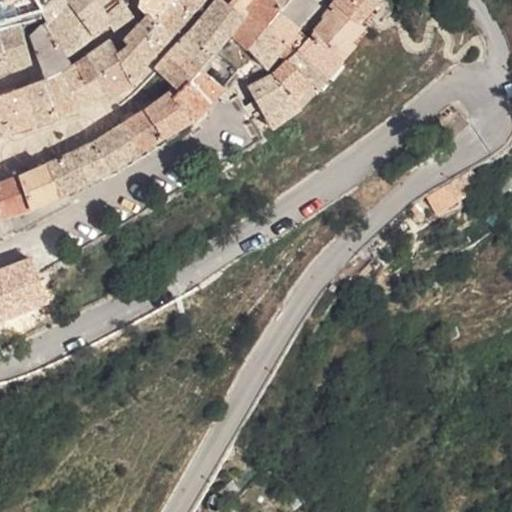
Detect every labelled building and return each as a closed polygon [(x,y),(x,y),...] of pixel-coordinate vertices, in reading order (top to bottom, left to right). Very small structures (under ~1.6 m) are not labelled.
[(3,0),(0,0),(0,27),(11,24),(3,0)] [(44,15),(36,0),(3,0),(11,24),(44,15)] [(61,0),(36,0),(44,15),(61,0)] [(73,0),(63,12),(89,48),(99,38),(80,17),(93,3),(90,0),(73,0)] [(98,11),(111,0),(90,0),(93,3),(98,11)] [(122,0),(111,0),(98,11),(111,28),(117,34),(136,20),(132,14),(126,4),(122,0)] [(190,24),(179,10),(170,0),(145,0),(143,12),(151,21),(172,42),(190,24)] [(170,0),(179,10),(187,0),(170,0)] [(203,0),(187,0),(179,10),(190,24),(208,6),(203,0)] [(249,52),(267,31),(274,23),(285,11),(272,0),(256,0),(245,18),(223,5),(208,21),(234,36),(249,52)] [(294,0),(272,0),(285,11),(294,0)] [(303,33),(321,11),(311,0),(294,0),(285,11),(303,33)] [(340,0),(334,9),(360,30),(381,7),(372,0),(340,0)] [(80,17),(99,38),(111,28),(98,11),(93,3),(80,17)] [(360,30),(334,9),(324,25),(326,26),(347,45),(360,30)] [(303,33),(285,11),(274,23),(293,44),(303,33)] [(50,25),(69,62),(89,48),(63,12),(50,25)] [(142,31),(163,53),(172,42),(151,21),(142,31)] [(217,56),(220,53),(234,36),(208,21),(189,42),(217,56)] [(293,44),(274,23),(267,31),(285,54),(293,44)] [(69,62),(50,25),(36,40),(47,71),(69,62)] [(347,45),(326,26),(313,40),(333,61),(347,45)] [(2,37),(9,76),(36,68),(25,28),(2,37)] [(163,53),(142,31),(128,45),(146,72),(163,53)] [(249,52),(257,60),(268,72),(285,54),(267,31),(249,52)] [(0,37),(0,79),(9,76),(2,37),(0,37)] [(333,61),(313,40),(286,68),(307,90),(333,61)] [(189,42),(160,74),(161,76),(170,85),(182,96),(208,69),(207,68),(217,56),(189,42)] [(125,65),(113,44),(91,61),(101,79),(125,65)] [(101,79),(91,61),(82,65),(92,85),(80,91),(86,113),(112,101),(101,79)] [(92,85),(82,65),(56,79),(50,82),(61,121),(86,113),(80,91),(92,85)] [(131,69),(128,71),(125,65),(101,79),(112,101),(136,88),(140,82),(131,69)] [(307,90),(286,68),(275,79),(294,102),(307,90)] [(214,108),(229,91),(227,89),(208,69),(182,96),(203,116),(212,107),(214,108)] [(148,91),(153,98),(170,85),(161,76),(148,91)] [(294,102),(275,79),(250,91),(267,122),(294,102)] [(61,121),(50,82),(27,91),(43,127),(61,121)] [(43,127),(27,91),(6,99),(16,136),(43,127)] [(16,136),(6,99),(0,100),(0,140),(0,141),(16,136)] [(148,117),(165,144),(195,126),(171,100),(148,117)] [(125,131),(142,157),(165,144),(148,117),(125,131)] [(97,149),(113,175),(142,157),(125,131),(97,149)] [(113,175),(97,149),(72,159),(89,187),(113,175)] [(89,187),(72,159),(46,171),(62,201),(89,187)] [(62,201),(46,171),(22,182),(35,211),(62,201)] [(425,193),(435,214),(471,197),(461,176),(425,193)] [(35,211),(22,182),(10,185),(21,216),(35,211)] [(0,189),(0,206),(5,221),(21,216),(10,185),(0,189)] [(28,261),(0,272),(0,320),(45,301),(37,282),(28,261)]
